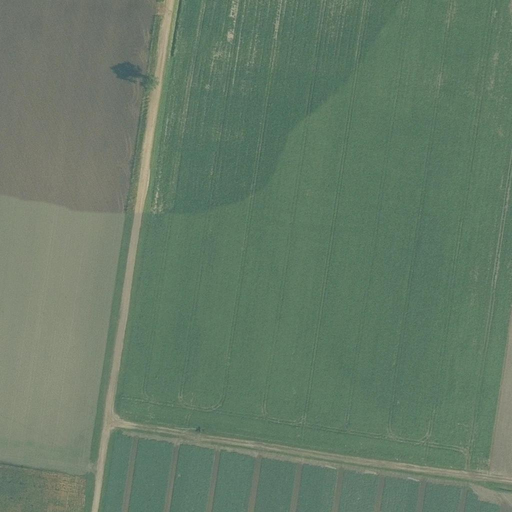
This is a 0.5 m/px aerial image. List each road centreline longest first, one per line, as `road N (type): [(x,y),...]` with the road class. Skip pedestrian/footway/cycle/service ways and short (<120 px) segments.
road 1 (track): [(94,511),(172,0)]
road 2 (track): [(511,486),(109,426)]
